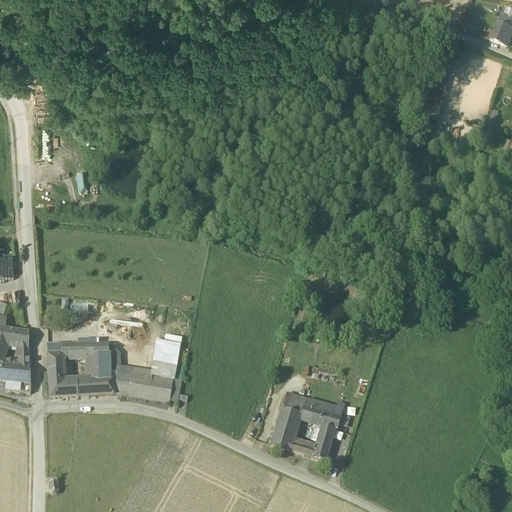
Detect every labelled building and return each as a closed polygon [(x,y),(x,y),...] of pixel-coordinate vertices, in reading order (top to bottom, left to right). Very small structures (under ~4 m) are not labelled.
[(494,34),(491,41),(508,48),(511,36),(511,20),(501,16),(494,34)] [(491,41),(494,34),(489,32),(485,41),(490,44),(491,41)] [(440,107),(426,104),(423,123),(428,124),(437,125),(440,107)] [(496,119),(490,117),(485,133),(491,135),(496,119)] [(419,143),(424,144),(425,139),(428,124),(423,123),(421,123),(418,142),(419,142),(419,143)] [(424,144),(424,146),(433,148),(434,141),(425,139),(424,144)] [(28,334),(6,330),(4,347),(7,348),(19,350),(27,351),(28,334)] [(180,347),(155,343),(155,344),(155,347),(149,378),(151,379),(172,382),(174,383),(180,347)] [(108,344),(79,346),(79,359),(87,359),(88,382),(110,381),(110,374),(108,344)] [(72,346),(47,348),(48,374),(62,373),(62,360),(73,360),(72,346)] [(27,351),(19,350),(19,359),(28,359),(27,351)] [(28,359),(19,359),(18,366),(4,363),(3,365),(2,365),(0,383),(7,384),(30,387),(28,359)] [(80,382),(63,383),(62,373),(48,374),(49,401),(81,399),(80,382)] [(88,382),(80,382),(81,399),(114,397),(113,377),(113,374),(110,374),(110,381),(88,382)] [(151,383),(113,377),(114,397),(168,406),(169,403),(172,382),(151,379),(151,383)] [(174,383),(172,382),(169,403),(177,405),(181,384),(174,383)] [(30,387),(7,384),(5,392),(30,395),(30,387)] [(337,409),(288,394),(285,403),(304,409),(341,420),(344,411),(337,409)] [(304,409),(285,403),(272,448),(290,454),(293,443),(300,421),(304,409)] [(341,420),(304,409),(300,421),(322,428),(335,432),(337,432),(341,420)] [(335,432),(322,428),(315,450),(312,460),(326,464),(335,432)] [(307,447),(293,443),(290,454),(304,458),(307,447)] [(315,450),(307,447),(304,458),(312,460),(315,450)] [(57,483),(48,483),(49,495),(52,498),(56,498),(58,495),(57,483)]
